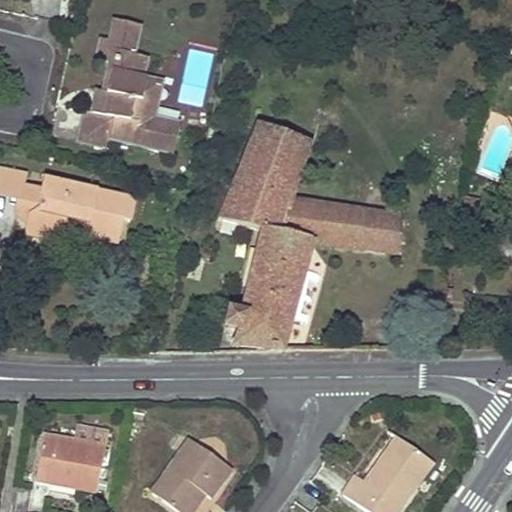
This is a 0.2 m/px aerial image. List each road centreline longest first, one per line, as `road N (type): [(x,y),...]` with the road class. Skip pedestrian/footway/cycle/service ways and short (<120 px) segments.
road 1 (residential): [(511,393),(469,378),(312,377)]
road 2 (residential): [(312,377),(117,379)]
road 3 (residential): [(260,511),(294,462),(312,377)]
